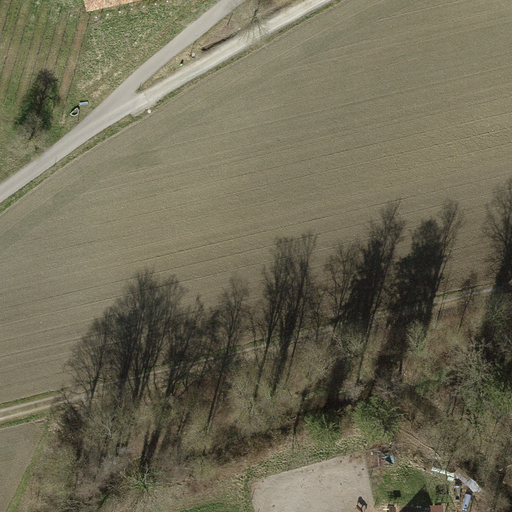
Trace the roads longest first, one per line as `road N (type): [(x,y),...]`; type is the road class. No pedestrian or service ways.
road 1 (track): [(0,419),(511,299)]
road 2 (track): [(96,120),(328,0)]
road 3 (track): [(96,120),(240,0)]
road 4 (track): [(0,197),(96,120)]
